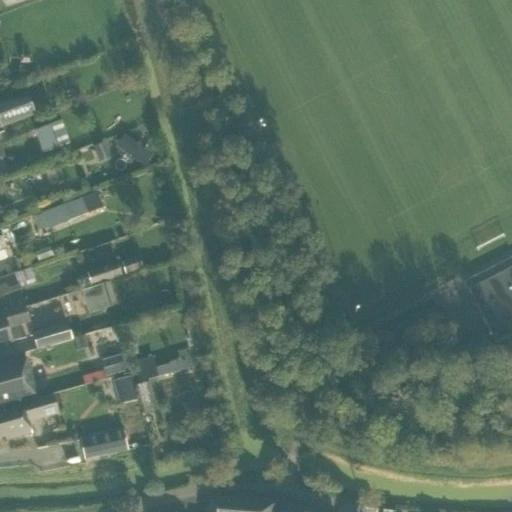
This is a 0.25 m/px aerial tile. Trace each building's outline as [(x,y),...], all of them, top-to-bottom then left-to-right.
[(0,104),(0,125),(1,129),(35,116),(27,94),(0,104)] [(29,131),(38,154),(66,144),(57,120),(29,131)] [(93,148),(99,164),(111,159),(105,143),(93,148)] [(81,198),(88,214),(103,208),(97,192),(81,198)] [(70,222),(88,214),(81,198),(64,206),(70,222)] [(48,231),(70,222),(64,206),(41,215),(47,229),(48,231)] [(39,232),(47,229),(41,215),(34,218),(39,232)] [(125,275),(142,269),(138,257),(121,264),(125,275)] [(87,275),(91,287),(122,277),(118,264),(87,275)] [(496,344),(511,335),(511,267),(468,290),(496,344)] [(0,299),(3,297),(19,291),(13,275),(0,279),(0,299)] [(102,302),(104,310),(116,307),(109,284),(97,287),(97,288),(86,292),(91,305),(102,302)] [(0,349),(12,346),(7,329),(29,323),(25,306),(2,313),(3,315),(0,316),(0,349)] [(37,350),(72,340),(68,324),(33,334),(37,350)] [(190,348),(201,346),(197,326),(186,328),(190,348)] [(105,377),(125,371),(121,356),(101,362),(105,377)] [(157,378),(196,368),(194,359),(155,369),(157,378)] [(0,406),(31,398),(21,360),(0,366),(0,406)] [(123,391),(134,388),(131,375),(116,379),(118,386),(123,391)] [(144,414),(153,411),(145,383),(136,386),(144,414)] [(32,434),(29,425),(60,416),(54,396),(4,410),(5,414),(0,415),(0,438),(5,437),(6,441),(32,434)] [(80,441),(85,460),(127,450),(123,431),(80,441)] [(311,511),(277,502),(207,496),(205,511),(311,511)]
